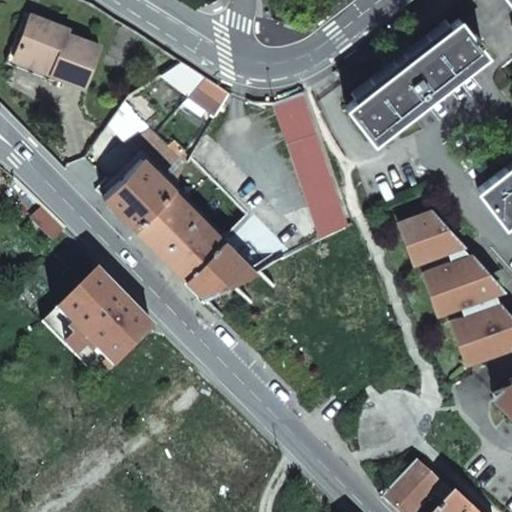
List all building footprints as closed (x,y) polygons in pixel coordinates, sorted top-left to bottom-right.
[(467,32),(471,29),(460,15),(457,18),(467,32)] [(27,22),(15,57),(51,72),(49,77),(82,90),(98,48),(67,35),(68,31),(30,16),(27,22)] [(370,136),(482,50),(467,32),(457,18),(346,104),(370,136)] [(51,72),(15,57),(27,22),(22,19),(5,65),(47,83),(49,77),(51,72)] [(350,222),(304,89),(276,100),(323,235),(350,222)] [(137,161),(101,197),(133,229),(171,192),(158,179),(184,154),(143,114),(118,141),(137,161)] [(501,219),(511,210),(511,159),(476,187),(501,219)] [(247,216),(219,243),(171,192),(133,229),(198,295),(286,258),(247,216)] [(429,211),(396,223),(400,233),(404,231),(411,251),(407,252),(411,262),(447,249),(444,241),(451,235),(429,211)] [(404,231),(400,233),(407,252),(411,251),(404,231)] [(469,255),(420,272),(424,282),(428,281),(435,301),(431,302),(435,312),(487,293),(484,284),(490,278),(469,255)] [(40,322),(96,382),(150,332),(93,272),(40,322)] [(424,282),(431,302),(435,301),(428,281),(424,282)] [(511,320),(496,302),(448,321),(452,331),(455,329),(462,348),(458,350),(462,360),(511,341),(511,334),(511,333),(511,331),(511,320)] [(455,329),(452,331),(458,350),(462,348),(455,329)] [(511,378),(508,380),(510,386),(491,393),(493,399),(511,416),(511,378)] [(395,511),(415,511),(439,483),(414,460),(379,496),(395,511)] [(434,511),(469,511),(450,494),(434,511)]
